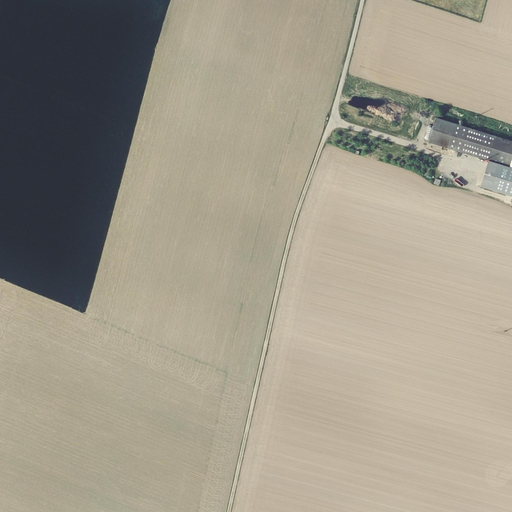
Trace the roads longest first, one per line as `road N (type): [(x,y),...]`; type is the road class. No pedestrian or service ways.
road 1 (track): [(331,120),(291,230),(229,511)]
road 2 (track): [(362,0),(331,120)]
